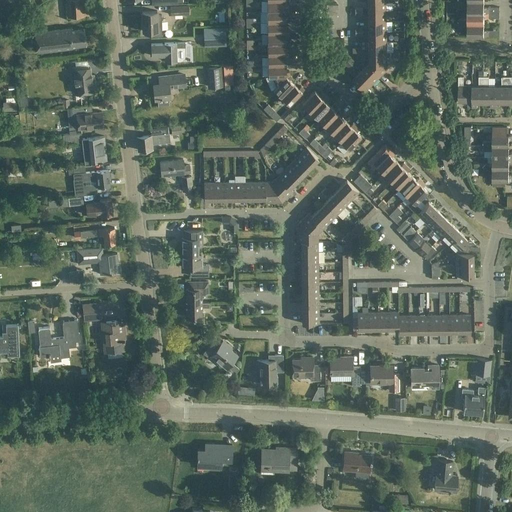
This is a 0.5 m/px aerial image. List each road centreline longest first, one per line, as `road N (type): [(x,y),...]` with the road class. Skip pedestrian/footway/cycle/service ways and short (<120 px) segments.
road 1 (residential): [(281,214),(285,343),(483,349),(483,282)]
road 2 (residential): [(430,80),(411,84),(371,125),(331,85),(299,70),(298,0)]
road 3 (tertiary): [(135,218),(112,0)]
road 4 (tertiary): [(327,418),(156,411)]
road 5 (unclassified): [(493,224),(472,215),(450,186),(430,80)]
road 6 (tertiary): [(491,434),(327,418)]
road 7 (tertiary): [(0,418),(156,411)]
road 8 (residential): [(252,506),(313,509),(327,418)]
road 9 (residential): [(135,218),(281,214)]
road 10 (residential): [(0,295),(141,285)]
road 11 (tertiary): [(156,411),(141,285)]
